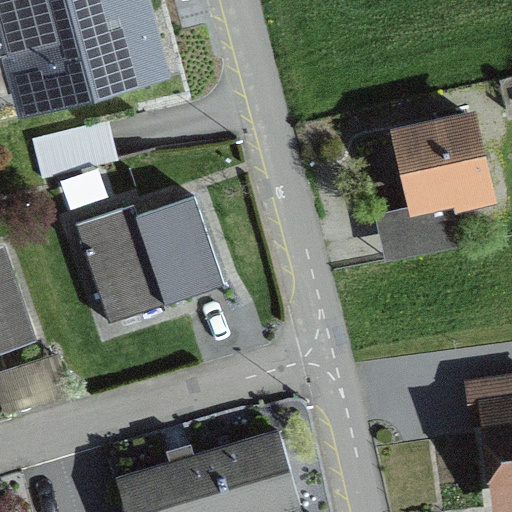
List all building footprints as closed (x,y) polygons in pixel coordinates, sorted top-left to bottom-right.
[(158,69),(139,0),(0,0),(0,1),(28,104),(158,69)] [(474,123),(400,141),(419,222),(462,212),(464,222),(496,214),(474,123)] [(139,218),(80,237),(112,335),(163,319),(161,312),(222,293),(196,211),(142,228),(139,218)] [(0,364),(40,350),(5,256),(0,257),(0,364)] [(511,511),(511,385),(471,391),(477,434),(490,432),(500,511),(511,511)] [(296,511),(276,436),(120,478),(129,511),(296,511)]
